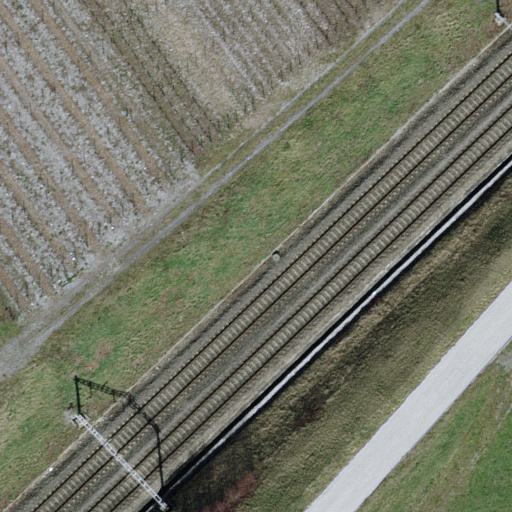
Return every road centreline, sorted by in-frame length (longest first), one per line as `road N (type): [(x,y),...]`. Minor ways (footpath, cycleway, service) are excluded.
road 1 (track): [(0,366),(412,0)]
road 2 (track): [(511,306),(310,511)]
